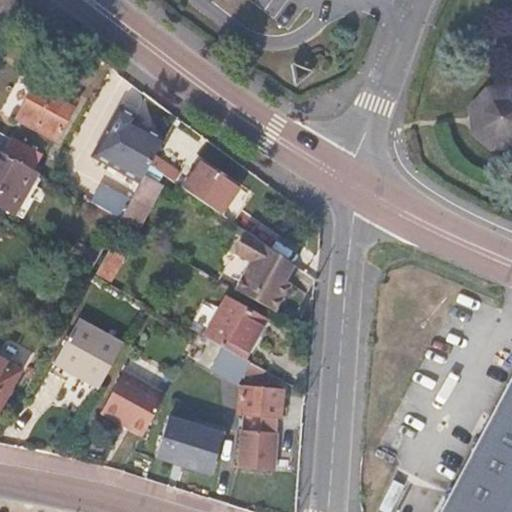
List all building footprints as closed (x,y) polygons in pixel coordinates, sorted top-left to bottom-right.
[(16,119),(53,141),(76,100),(63,93),(61,95),(37,81),(16,119)] [(477,123),(478,130),(497,146),(511,145),(511,83),(495,85),(476,103),(477,123)] [(147,167),(161,143),(128,124),(131,117),(114,108),(87,157),(136,186),(147,167)] [(36,157),(0,136),(0,155),(28,171),(36,157)] [(31,173),(28,171),(0,155),(0,210),(7,215),(31,173)] [(147,167),(159,175),(165,167),(152,158),(147,167)] [(198,164),(179,190),(212,213),(230,188),(198,164)] [(165,167),(159,175),(171,184),(177,176),(165,167)] [(281,281),(289,267),(241,234),(229,255),(246,266),(232,291),(269,312),(285,284),(281,281)] [(120,260),(103,250),(90,273),(108,282),(120,260)] [(216,349),(235,359),(255,321),(216,298),(194,337),(216,349)] [(47,366),(93,392),(119,347),(72,321),(47,366)] [(228,382),(239,362),(235,359),(216,349),(205,368),(228,382)] [(0,364),(0,393),(12,372),(0,364)] [(96,414),(137,437),(160,397),(118,374),(96,414)] [(511,511),(511,374),(489,417),(436,511),(511,511)] [(233,413),(275,416),(278,392),(236,388),(233,413)] [(171,411),(157,456),(213,474),(227,429),(171,411)]
